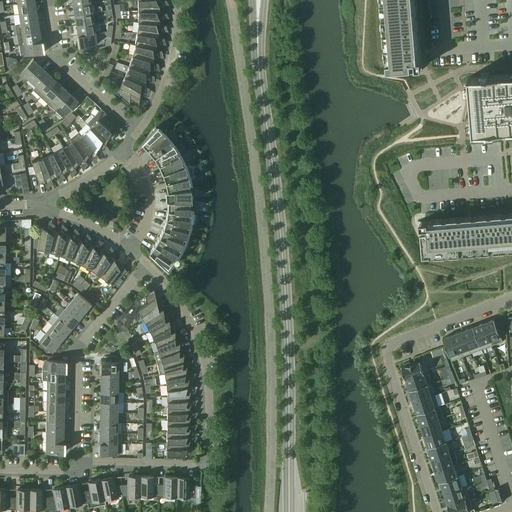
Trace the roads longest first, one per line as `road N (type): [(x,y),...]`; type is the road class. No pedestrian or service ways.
road 1 (secondary): [(257,38),(286,320),(288,511)]
road 2 (residential): [(75,461),(208,464),(209,383),(199,343),(171,291),(145,264)]
road 3 (residential): [(511,298),(387,350),(437,511)]
road 4 (residential): [(75,461),(77,350),(145,264)]
road 5 (residential): [(137,133),(57,57),(50,0)]
road 6 (residential): [(174,0),(164,77),(137,133)]
